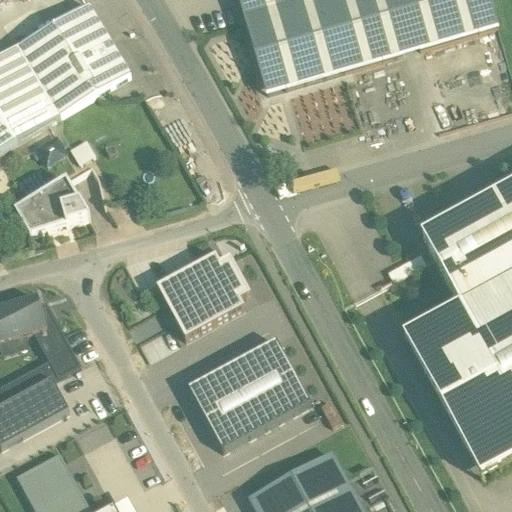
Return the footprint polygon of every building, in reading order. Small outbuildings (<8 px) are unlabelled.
[(242,0),(274,109),(505,42),(492,0),(242,0)] [(0,163),(136,84),(94,14),(0,68),(0,163)] [(70,184),(15,216),(29,242),(96,229),(70,184)] [(482,485),(511,468),(511,198),(424,248),(461,314),(404,346),(482,485)] [(228,249),(150,292),(183,351),(261,308),(228,249)] [(38,304),(0,314),(0,350),(35,341),(48,337),(40,311),(38,304)] [(48,337),(35,341),(59,385),(82,373),(47,310),(40,311),(48,337)] [(278,349),(190,397),(222,456),(310,408),(278,349)] [(96,511),(65,455),(20,479),(37,511),(96,511)] [(364,511),(335,456),(255,498),(261,511),(364,511)] [(98,511),(122,511),(117,502),(98,511)]
